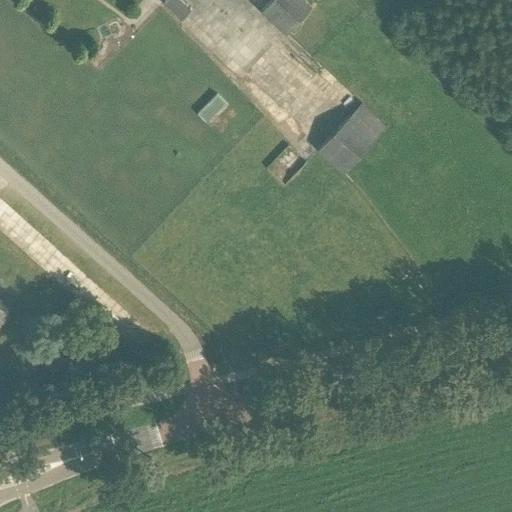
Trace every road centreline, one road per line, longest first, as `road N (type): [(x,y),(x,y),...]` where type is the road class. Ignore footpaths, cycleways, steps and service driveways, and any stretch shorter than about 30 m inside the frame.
road 1 (unclassified): [(219,418),(191,337),(0,174)]
road 2 (tertiary): [(219,418),(511,341)]
road 3 (tertiary): [(91,453),(219,418)]
